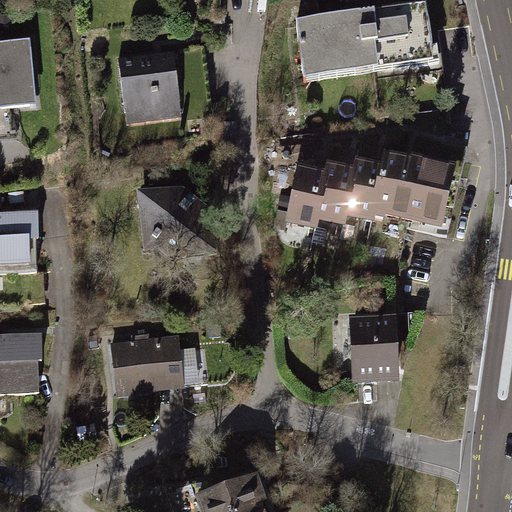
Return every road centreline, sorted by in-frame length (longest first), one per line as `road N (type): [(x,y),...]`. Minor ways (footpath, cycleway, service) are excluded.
road 1 (residential): [(271,410),(248,224),(244,70),(259,5)]
road 2 (residential): [(271,410),(64,484),(0,478)]
road 3 (residential): [(495,468),(271,410)]
road 4 (secondary): [(511,336),(495,468)]
